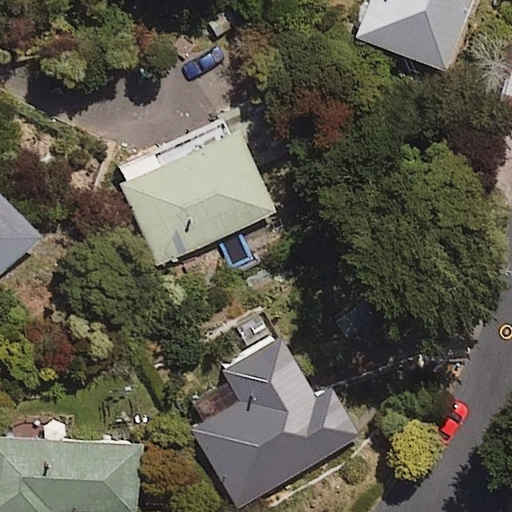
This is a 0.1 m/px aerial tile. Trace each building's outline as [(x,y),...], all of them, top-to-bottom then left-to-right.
[(356,0),(347,22),(444,62),(469,0),(356,0)] [(511,94),(511,30),(494,89),(511,94)] [(280,106),(258,117),(250,100),(108,165),(153,262),(274,206),(255,166),(298,146),(280,106)] [(0,261),(37,225),(0,186),(0,261)] [(214,356),(229,379),(191,403),(196,412),(183,420),(236,505),(358,429),(322,372),(309,380),(272,320),(214,356)] [(135,429),(0,426),(0,511),(56,511),(57,503),(134,504),(135,429)]
